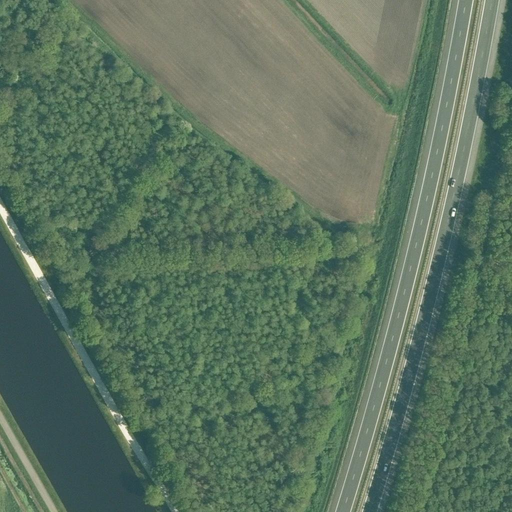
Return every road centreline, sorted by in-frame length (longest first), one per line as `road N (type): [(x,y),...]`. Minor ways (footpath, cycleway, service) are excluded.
road 1 (motorway): [(465,0),(423,210),(342,511)]
road 2 (motorway): [(370,511),(416,358),(490,0)]
